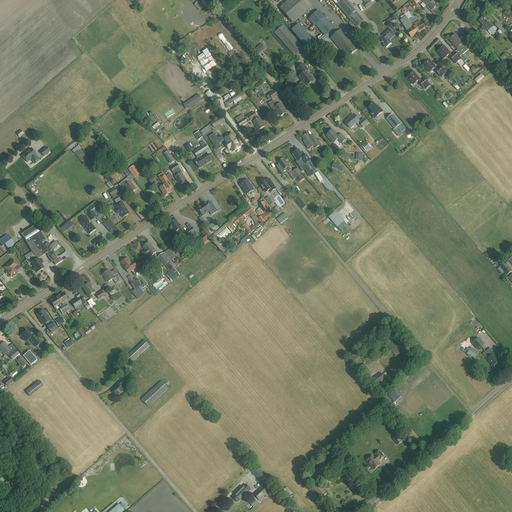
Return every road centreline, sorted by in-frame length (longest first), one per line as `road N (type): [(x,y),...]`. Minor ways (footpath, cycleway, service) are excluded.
road 1 (tertiary): [(81,267),(418,50),(452,9)]
road 2 (unclassified): [(198,511),(20,306)]
road 3 (unclassified): [(358,511),(511,376)]
road 4 (unclassified): [(81,267),(0,169)]
